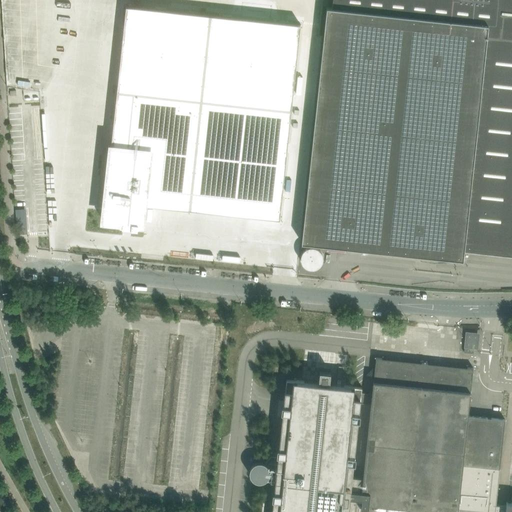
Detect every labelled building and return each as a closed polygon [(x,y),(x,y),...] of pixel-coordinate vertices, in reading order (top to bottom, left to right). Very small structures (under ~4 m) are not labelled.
[(511,0),(332,0),(332,8),(327,7),(302,243),(463,261),(465,249),(511,253),(511,0)] [(104,209),(103,221),(121,223),(123,223),(123,227),(131,228),(132,228),(140,229),(140,225),(143,225),(144,213),(145,205),(280,219),(289,140),(301,25),(126,6),(114,123),(111,146),(104,209)] [(28,233),(27,212),(15,212),(17,233),(28,233)] [(302,254),(301,258),(302,262),(304,266),(308,268),(312,269),(316,268),(319,266),(322,262),(323,258),(322,254),(319,250),(316,248),(312,247),(308,248),(304,250),(302,254)] [(476,344),(477,336),(468,335),(467,343),(469,343),(469,345),(465,345),(464,352),(474,353),(475,344),(476,344)] [(511,511),(511,503),(507,503),(506,505),(496,504),(505,419),(468,416),(471,392),(374,381),(372,394),(361,393),(362,387),(354,386),(345,385),(330,384),(331,372),(320,371),(319,382),(302,381),(287,379),(284,401),(280,438),(279,454),(273,504),(272,511),(511,511)] [(263,462),(247,462),(247,480),(257,480),(257,476),(263,476),(263,462)]
